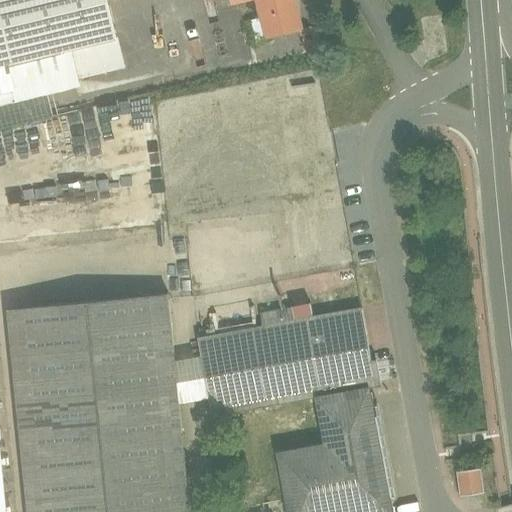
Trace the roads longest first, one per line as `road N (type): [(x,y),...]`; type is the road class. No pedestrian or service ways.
road 1 (residential): [(411,102),(381,143),(379,197),(436,511)]
road 2 (primary): [(511,354),(491,151)]
road 3 (primary): [(491,151),(481,0)]
road 4 (primary): [(478,0),(463,57),(411,102)]
